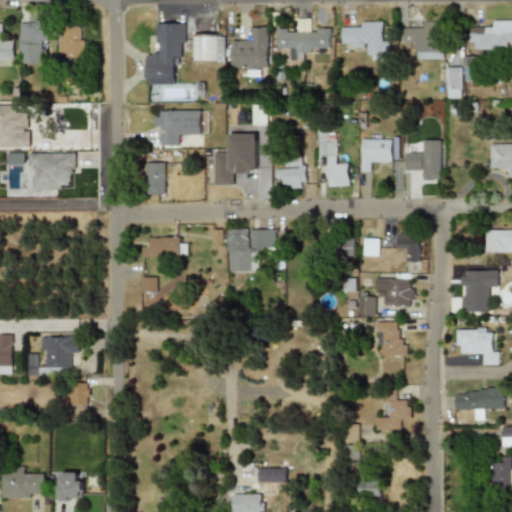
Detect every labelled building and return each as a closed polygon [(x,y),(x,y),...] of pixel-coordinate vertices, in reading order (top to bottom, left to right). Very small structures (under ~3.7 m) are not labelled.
[(19,65),(40,65),(40,43),(49,43),(49,19),(19,19),(19,65)] [(511,20),(491,20),(491,29),(468,29),(468,49),(511,49),(511,20)] [(381,22),(341,23),(341,49),(368,49),(368,60),(389,60),(389,39),(382,39),(381,22)] [(413,60),(442,60),(442,22),(423,22),(424,29),(403,29),(403,42),(413,42),(413,60)] [(0,23),(0,67),(14,67),(14,35),(4,35),(4,23),(0,23)] [(184,23),(155,23),(155,54),(146,54),(146,85),(174,85),(174,61),(184,61),(184,23)] [(84,25),(59,25),(58,60),(84,61),(84,25)] [(249,27),(249,38),(230,38),(230,69),(268,68),(268,27),(249,27)] [(330,28),(276,28),(276,49),(296,49),(296,56),(311,56),(311,47),(330,47),(330,28)] [(224,62),(224,35),(192,35),(192,62),(224,62)] [(461,67),(446,67),(446,89),(461,90),(461,67)] [(0,105),(0,147),(29,147),(29,113),(16,113),(16,105),(0,105)] [(153,111),(154,135),(162,134),(162,146),(179,146),(178,136),(201,135),(200,109),(153,111)] [(428,124),(419,122),(411,161),(419,163),(428,124)] [(328,188),(349,187),(348,164),(337,164),(337,139),(328,139),(328,131),(317,131),(317,156),(327,155),(328,188)] [(255,134),(228,134),(228,152),(213,152),(213,185),(232,185),(232,172),(256,172),(255,134)] [(370,172),(370,162),(391,162),(391,139),(361,139),(360,172),(370,172)] [(432,179),(432,141),(424,141),(424,179),(432,179)] [(490,166),(501,166),(501,177),(511,177),(511,143),(490,143),(490,166)] [(28,154),(28,166),(35,166),(35,175),(32,175),(32,190),(60,189),(60,185),(68,185),(68,181),(70,181),(70,174),(73,174),(73,170),(75,170),(75,153),(28,154)] [(274,169),(274,179),(283,179),(283,189),(304,189),(304,159),(284,159),(284,169),(274,169)] [(164,163),(144,163),(144,195),(164,195),(164,163)] [(258,249),(273,249),(273,229),(227,229),(227,271),(258,271),(258,249)] [(511,229),(485,229),(485,253),(511,253),(511,229)] [(419,234),(397,234),(397,252),(408,252),(408,262),(419,262),(419,234)] [(186,258),(186,236),(150,236),(150,247),(141,247),(141,258),(186,258)] [(313,239),(295,238),(295,250),(313,251),(313,239)] [(355,239),(332,238),(332,256),(355,257),(355,239)] [(488,271),(461,271),(461,311),(488,311),(488,271)] [(156,277),(142,276),(141,291),(156,291),(156,277)] [(407,279),(374,278),(374,292),(384,292),(384,306),(411,307),(411,288),(407,288),(407,279)] [(358,316),(374,316),(374,297),(357,297),(358,316)] [(376,355),(406,355),(406,333),(396,333),(396,321),(376,321),(376,355)] [(456,355),(479,354),(479,365),(499,364),(498,346),(489,346),(489,327),(456,328),(456,355)] [(0,374),(13,374),(13,334),(0,334),(0,374)] [(28,374),(69,374),(69,355),(79,355),(79,335),(40,335),(41,358),(47,358),(47,368),(38,368),(38,353),(28,353),(28,374)] [(71,404),(87,404),(87,383),(71,383),(71,404)] [(483,409),(505,409),(505,388),(455,389),(455,410),(476,410),(476,419),(484,419),(483,409)] [(410,420),(410,401),(399,401),(399,392),(379,392),(379,402),(388,402),(388,418),(376,418),(376,430),(400,430),(400,420),(410,420)] [(358,424),(343,424),(343,442),(358,442),(358,424)] [(511,426),(501,426),(501,445),(511,445),(511,426)] [(511,487),(511,461),(491,461),(491,487),(511,487)] [(1,498),(43,498),(43,476),(23,476),(23,466),(1,466),(1,498)] [(284,467),(257,468),(257,482),(285,481),(284,467)] [(78,472),(58,472),(59,500),(83,499),(82,480),(78,480),(78,472)] [(361,480),(361,496),(381,496),(381,480),(361,480)] [(265,511),(265,494),(233,493),(233,511),(265,511)]
